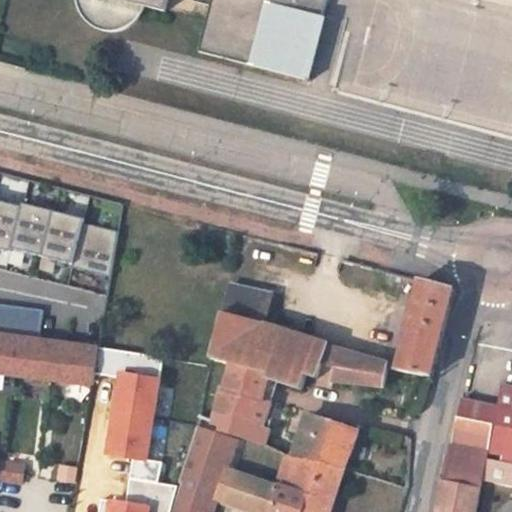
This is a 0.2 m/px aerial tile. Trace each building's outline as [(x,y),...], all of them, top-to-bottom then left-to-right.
[(74,0),(74,7),(86,27),(110,34),(136,27),(146,9),(161,16),(171,1),(203,8),(193,48),(311,79),(330,0),(74,0)] [(0,248),(10,252),(12,248),(73,264),(72,268),(110,278),(116,230),(102,227),(85,223),(86,219),(69,214),(45,208),(25,203),(24,206),(10,203),(0,200),(0,248)] [(400,369),(433,378),(455,290),(421,281),(400,368),(400,369)] [(271,295),(232,285),(231,286),(223,315),(265,327),(266,325),(271,295)] [(0,335),(39,341),(42,313),(0,306),(0,335)] [(330,345),(266,325),(265,327),(223,315),(222,316),(213,360),(233,365),(268,375),(268,379),(302,390),(307,377),(319,381),(324,365),(330,345)] [(0,378),(92,390),(99,349),(39,341),(0,335),(0,378)] [(389,365),(330,345),(324,365),(336,369),(333,383),(385,388),(389,365)] [(258,428),(266,403),(268,379),(268,375),(233,365),(227,389),(221,388),(212,422),(212,423),(230,431),(254,440),(266,445),(272,432),(266,430),(258,428)] [(336,369),(324,365),(319,381),(318,386),(331,389),(333,383),(336,369)] [(160,380),(124,375),(112,456),(148,462),(160,380)] [(462,401),(458,418),(511,429),(511,390),(503,388),(498,409),(462,401)] [(258,428),(266,430),(274,405),(266,403),(258,428)] [(344,470),(346,470),(360,433),(307,416),(292,457),(301,460),(344,470)] [(436,511),(475,511),(482,482),(511,488),(511,465),(486,460),(488,453),(502,456),(501,461),(511,463),(511,429),(494,426),(458,418),(454,432),(440,495),(436,511)] [(183,486),(173,511),(210,511),(212,508),(215,510),(238,443),(198,431),(180,485),(183,486)] [(292,457),(285,455),(276,484),(280,486),(291,489),(301,460),(292,457)] [(301,460),(291,489),(310,495),(304,511),(331,511),(344,470),(301,460)] [(0,463),(0,480),(20,483),(23,467),(0,463)] [(220,504),(229,506),(240,474),(232,471),(220,504)] [(276,484),(244,475),(240,474),(229,506),(246,511),(271,511),(280,486),(276,484)] [(304,511),(310,495),(291,489),(280,486),(271,511),(304,511)] [(151,511),(152,508),(114,502),(112,511),(151,511)]
